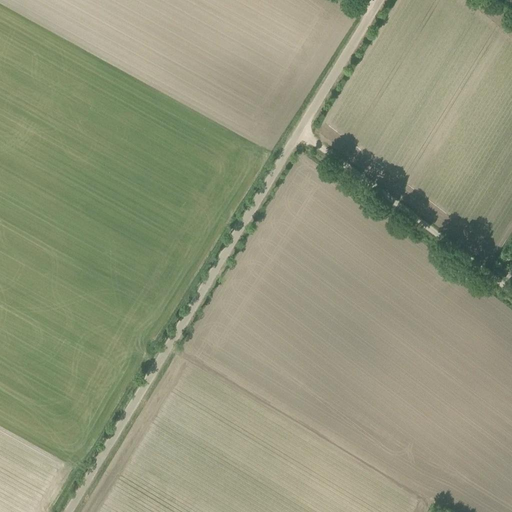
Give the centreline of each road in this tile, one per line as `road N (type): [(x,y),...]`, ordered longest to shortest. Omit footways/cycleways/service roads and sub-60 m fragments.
road 1 (unclassified): [(69,511),(379,0)]
road 2 (track): [(297,134),(511,291)]
